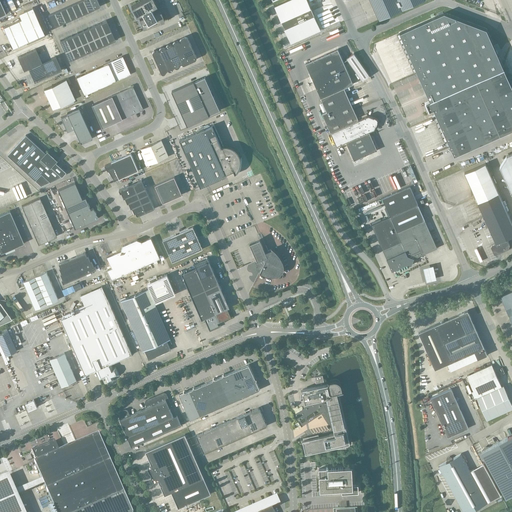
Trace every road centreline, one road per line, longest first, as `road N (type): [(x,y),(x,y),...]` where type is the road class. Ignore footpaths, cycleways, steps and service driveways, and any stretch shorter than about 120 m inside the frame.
road 1 (unclassified): [(392,309),(372,266),(329,214),(233,0)]
road 2 (primary): [(355,306),(219,0)]
road 3 (unclassified): [(471,281),(364,41)]
road 4 (unknown): [(354,34),(298,62),(337,162),(348,173),(366,172),(403,129)]
road 5 (unclassified): [(112,0),(161,115),(81,162)]
road 6 (unknown): [(266,393),(192,427),(175,396),(189,380),(247,355),(257,368)]
road 7 (unclassified): [(251,310),(204,207),(128,233)]
road 8 (unclassified): [(292,511),(287,436),(261,332)]
road 9 (primary): [(398,511),(389,416),(367,336)]
road 10 (unclassified): [(97,401),(261,332)]
road 11 (unclassified): [(511,32),(437,2),(364,41)]
road 12 (unclassified): [(128,233),(1,276)]
road 13 (unclassified): [(145,511),(97,401)]
